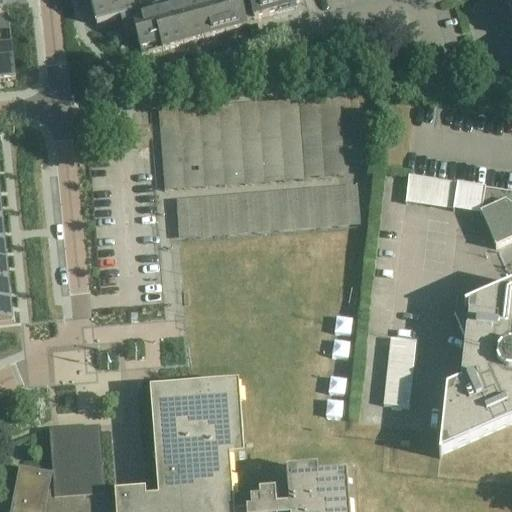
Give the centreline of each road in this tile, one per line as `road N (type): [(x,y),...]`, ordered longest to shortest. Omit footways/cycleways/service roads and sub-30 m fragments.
road 1 (residential): [(0,383),(83,349),(60,105)]
road 2 (residential): [(419,0),(276,38)]
